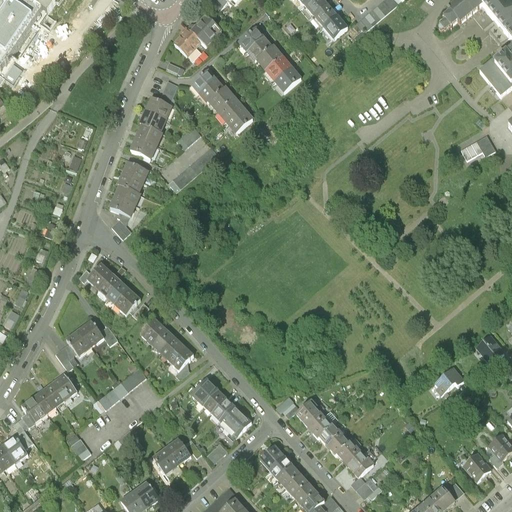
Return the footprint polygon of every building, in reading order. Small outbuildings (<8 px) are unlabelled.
[(28,0),(27,3),(48,16),(59,0),(28,0)] [(224,10),(213,0),(208,0),(207,2),(208,3),(220,15),(224,10)] [(213,0),(224,10),(232,0),(213,0)] [(315,0),(296,0),(305,9),(315,0)] [(328,9),(319,0),(315,0),(305,9),(314,21),(328,9)] [(398,8),(390,0),(389,0),(357,27),(365,36),(398,8)] [(452,0),(458,6),(448,14),(449,15),(459,26),(461,29),(480,13),(480,12),(483,10),(511,45),(511,63),(511,65),(506,59),(496,67),(493,64),(479,74),(501,100),(511,90),(511,124),(508,128),(511,133),(511,10),(508,13),(497,0),(452,0)] [(220,15),(208,3),(203,7),(215,19),(220,15)] [(337,21),(328,9),(314,21),(324,32),(337,21)] [(441,26),(440,28),(441,29),(439,31),(439,33),(441,34),(443,34),(444,33),(445,34),(451,30),(452,31),(459,26),(449,15),(448,16),(449,17),(444,22),(443,21),(439,24),(441,26)] [(190,36),(201,46),(206,51),(221,36),(205,20),(190,36)] [(348,32),(337,21),(324,32),(334,44),(348,32)] [(201,46),(190,36),(188,33),(174,47),(187,60),(201,46)] [(241,46),(249,55),(264,43),(260,38),(256,33),(241,46)] [(257,64),(259,63),(272,52),(267,47),(264,43),(249,55),(257,64)] [(259,63),(268,74),(282,61),(278,56),(273,50),(272,52),(259,63)] [(268,74),(277,84),(292,72),(287,66),(282,61),(268,74)] [(169,66),(167,71),(182,78),(184,72),(169,66)] [(277,84),(286,95),(301,83),(296,77),(292,72),(277,84)] [(212,80),(208,74),(193,87),(201,96),(216,84),(212,80)] [(168,84),(165,90),(176,94),(178,89),(168,84)] [(219,88),(216,84),(201,96),(209,105),(211,104),(224,93),(219,88)] [(169,109),(176,94),(165,90),(159,104),(169,109)] [(225,91),(224,93),(211,104),(220,115),(234,102),(230,97),(225,91)] [(152,101),(146,114),(164,122),(170,109),(169,109),(159,104),(152,101)] [(238,107),(234,102),(220,115),(229,125),(243,113),(238,107)] [(248,118),(243,113),(229,125),(238,136),(253,124),(248,118)] [(158,135),(164,122),(146,114),(140,127),(142,128),(158,135)] [(142,128),(137,141),(154,148),(160,136),(158,135),(142,128)] [(184,153),(201,138),(193,130),(176,144),(184,153)] [(487,138),(476,144),(482,155),(485,160),(496,154),(487,138)] [(148,161),(154,148),(137,141),(131,153),(148,161)] [(467,163),(482,155),(476,144),(461,153),(467,163)] [(219,159),(211,150),(169,187),(176,196),(219,159)] [(78,173),(83,159),(76,157),(71,170),(78,173)] [(128,166),(123,177),(141,185),(146,174),(128,166)] [(136,196),(141,185),(123,177),(118,188),(120,189),(136,196)] [(70,198),(75,187),(68,184),(63,195),(70,198)] [(120,189),(115,200),(133,208),(138,196),(136,196),(120,189)] [(128,218),(133,208),(115,200),(110,211),(120,215),(128,219),(128,218)] [(112,230),(123,242),(132,235),(126,229),(131,219),(128,218),(128,219),(120,215),(117,220),(120,222),(112,230)] [(93,280),(103,289),(118,273),(108,264),(98,275),(93,280)] [(98,275),(93,270),(85,279),(90,284),(93,280),(98,275)] [(103,289),(113,298),(128,282),(118,273),(103,289)] [(113,298),(122,307),(138,291),(128,282),(113,298)] [(147,299),(138,291),(122,307),(132,316),(136,312),(142,306),(147,299)] [(145,308),(142,306),(136,312),(145,320),(156,308),(150,303),(145,308)] [(146,335),(156,344),(171,328),(162,319),(146,335)] [(98,321),(85,331),(98,348),(111,339),(98,321)] [(156,344),(166,353),(181,337),(171,328),(156,344)] [(85,358),(98,348),(85,331),(72,340),(75,343),(83,354),(85,358)] [(166,353),(175,362),(191,346),(181,337),(166,353)] [(497,362),(504,356),(490,339),(476,351),(489,366),(495,361),(497,362)] [(83,354),(75,343),(62,353),(69,363),(83,354)] [(200,355),(191,346),(175,362),(185,371),(194,362),(200,355)] [(194,369),(194,362),(185,371),(181,375),(186,379),(197,371),(194,369)] [(145,367),(99,403),(106,413),(152,377),(145,367)] [(464,384),(452,371),(434,386),(438,391),(436,392),(441,398),(455,386),(457,389),(464,384)] [(69,374),(59,382),(71,399),(82,391),(69,374)] [(198,394),(208,404),(222,388),(212,379),(198,394)] [(59,382),(48,389),(61,406),(71,399),(59,382)] [(208,404),(217,413),(232,397),(222,388),(208,404)] [(48,389),(37,397),(50,414),(61,406),(48,389)] [(39,422),(50,414),(37,397),(27,405),(32,413),(39,422)] [(217,413),(227,422),(242,406),(232,397),(217,413)] [(297,417),(301,414),(288,400),(276,410),(281,416),(284,414),(288,419),(294,414),(297,417)] [(308,429),(311,432),(324,420),(316,411),(317,410),(312,404),(301,414),(297,417),(308,429)] [(251,416),(242,406),(227,422),(237,431),(251,416)] [(40,423),(39,422),(32,413),(28,416),(29,417),(19,424),(25,432),(35,425),(35,427),(40,423)] [(332,429),(324,420),(311,432),(313,435),(318,441),(320,440),(332,429)] [(326,445),(328,448),(341,437),(333,428),(332,429),(320,440),(325,446),(326,445)] [(144,440),(136,429),(120,442),(128,452),(144,440)] [(73,440),(87,459),(97,452),(87,438),(86,438),(82,433),(73,440)] [(21,435),(10,443),(23,461),(34,453),(21,435)] [(184,437),(172,446),(184,463),(197,453),(184,437)] [(349,446),(341,437),(328,448),(331,451),(330,452),(336,458),(337,456),(349,446)] [(490,451),(501,465),(502,464),(511,455),(511,449),(502,438),(488,449),(490,451)] [(0,451),(12,469),(23,461),(10,443),(0,450),(0,451)] [(343,462),(346,465),(359,453),(350,444),(349,446),(337,456),(343,462)] [(171,472),(184,463),(172,446),(159,455),(171,472)] [(261,462),(269,471),(285,457),(277,448),(261,462)] [(223,458),(216,450),(211,454),(218,462),(223,458)] [(0,451),(0,474),(2,476),(12,469),(0,451)] [(503,466),(502,464),(501,465),(490,451),(485,455),(490,461),(489,462),(497,471),(503,466)] [(362,458),(359,453),(346,465),(348,468),(359,480),(360,479),(373,467),(370,464),(376,459),(369,452),(362,458)] [(293,467),(285,457),(269,471),(277,481),(293,467)] [(463,469),(477,485),(491,474),(477,457),(463,469)] [(301,476),(293,467),(277,481),(285,490),(301,476)] [(309,485),(301,476),(285,490),(293,499),(309,485)] [(364,485),(360,479),(359,480),(351,487),(364,501),(368,498),(377,490),(378,489),(370,480),(364,485)] [(153,482),(140,491),(153,509),(165,499),(153,482)] [(317,494),(309,485),(293,499),(301,508),(317,494)] [(446,494),(453,503),(463,495),(455,486),(446,494)] [(377,490),(368,498),(371,502),(380,494),(377,490)] [(135,511),(148,511),(153,509),(140,491),(127,500),(135,511)] [(443,491),(432,500),(442,511),(445,511),(454,504),(453,503),(446,494),(443,491)] [(226,511),(236,502),(238,501),(229,492),(207,511),(226,511)] [(325,503),(317,494),(301,508),(304,511),(315,511),(321,508),(325,503)] [(427,511),(442,511),(432,500),(423,508),(427,511)] [(226,511),(244,511),(245,511),(236,502),(226,511)]
